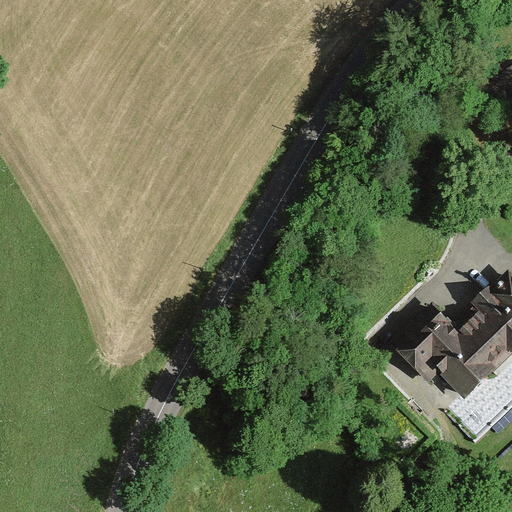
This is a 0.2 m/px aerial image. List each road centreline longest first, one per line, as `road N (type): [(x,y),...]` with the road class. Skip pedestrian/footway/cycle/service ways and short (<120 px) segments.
road 1 (tertiary): [(430,0),(383,41),(333,114),(162,408),(123,511)]
road 2 (unknown): [(511,147),(479,202),(444,295)]
